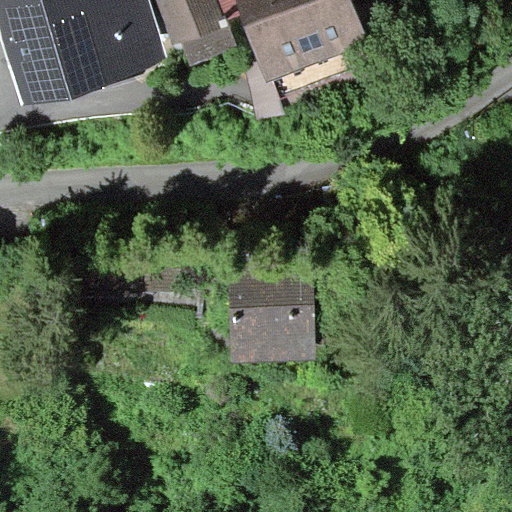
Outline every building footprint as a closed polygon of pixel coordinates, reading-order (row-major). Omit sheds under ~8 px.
[(140,0),(0,0),(0,1),(30,94),(157,52),(140,0)] [(164,0),(172,16),(211,0),(164,0)] [(245,0),(265,55),(363,20),(356,0),(245,0)] [(80,244),(81,285),(138,284),(138,243),(80,244)] [(142,258),(142,282),(188,282),(187,258),(142,258)] [(238,261),(240,331),(306,330),(304,259),(238,261)]
